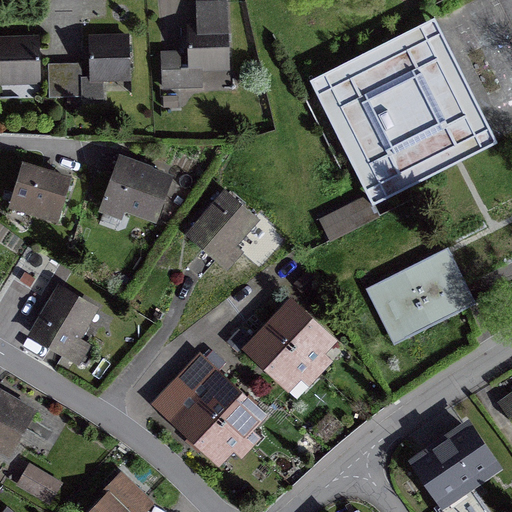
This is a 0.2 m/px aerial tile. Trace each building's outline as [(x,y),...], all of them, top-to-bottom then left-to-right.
[(195,3),(196,29),(186,29),(187,69),(178,69),(178,54),(160,55),(161,87),(198,86),(197,69),(228,68),(225,2),(195,3)] [(444,36),(435,19),(311,81),(373,206),(460,162),(498,144),(444,36)] [(129,78),(127,38),(87,39),(89,79),(129,78)] [(0,81),(39,81),(38,41),(0,41),(0,81)] [(80,97),(79,64),(70,65),(63,65),(55,65),(47,65),(48,98),(64,98),(80,97)] [(143,171),(144,169),(120,160),(104,201),(153,219),(167,179),(143,171)] [(39,173),(21,167),(8,207),(10,208),(10,207),(55,220),(54,221),(56,222),(68,182),(52,177),(53,174),(39,170),(39,173)] [(229,247),(253,219),(225,194),(189,236),(224,267),(237,253),(229,247)] [(456,293),(435,253),(379,281),(407,335),(463,307),(456,293)] [(313,283),(306,275),(294,285),(301,293),(313,283)] [(92,309),(60,290),(32,336),(64,355),(92,309)] [(289,305),(268,327),(247,349),(268,369),(287,387),(309,365),(329,343),(310,325),(289,305)] [(259,417),(238,397),(203,364),(194,373),(172,396),(161,408),(198,443),(218,461),(259,417)] [(0,451),(7,455),(32,412),(0,392),(0,451)] [(490,464),(466,429),(416,463),(440,498),(490,464)] [(48,502),(58,485),(41,474),(30,492),(48,502)] [(105,490),(110,495),(93,511),(135,511),(134,511),(145,500),(120,475),(105,490)] [(483,511),(466,488),(437,509),(438,511),(483,511)]
